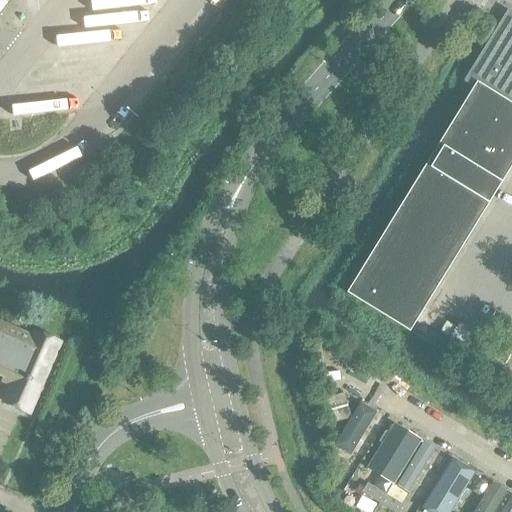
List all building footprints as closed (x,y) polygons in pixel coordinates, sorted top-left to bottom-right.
[(478,57),(471,68),(511,93),(511,17),(508,15),(481,59),(478,57)] [(511,164),(511,93),(471,68),(463,81),(473,87),(346,293),(409,332),(511,164)] [(0,322),(0,375),(3,376),(1,381),(10,385),(3,401),(29,413),(59,343),(34,332),(31,337),(0,322)] [(323,412),(326,411),(323,399),(344,393),(347,406),(360,403),(361,399),(368,403),(385,375),(314,331),(311,354),(313,377),(319,400),(323,412)] [(347,406),(344,393),(323,399),(326,411),(347,406)] [(347,406),(326,411),(329,424),(350,418),(347,406)] [(358,461),(384,419),(369,409),(342,451),(358,461)] [(396,457),(410,435),(394,425),(369,466),(384,475),(392,463),(397,467),(401,461),(396,457)] [(429,475),(422,470),(435,449),(423,442),(397,486),(408,493),(415,481),(423,485),(429,475)] [(424,511),(450,511),(474,474),(452,460),(421,510),(424,511)] [(494,511),(504,497),(479,482),(461,511),(494,511)] [(362,492),(380,503),(385,494),(367,483),(362,492)] [(511,511),(511,495),(509,493),(497,511),(511,511)] [(398,511),(403,505),(385,494),(380,503),(394,511),(398,511)]
